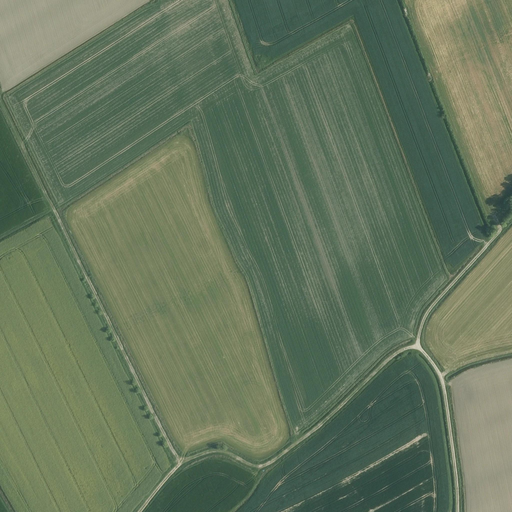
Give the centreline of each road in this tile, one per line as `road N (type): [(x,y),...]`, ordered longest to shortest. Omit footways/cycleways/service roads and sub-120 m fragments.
road 1 (track): [(417,346),(399,350),(314,431),(265,464),(222,450),(189,457),(139,511)]
road 2 (track): [(417,346),(444,387),(458,511)]
road 3 (track): [(511,203),(430,304),(417,346)]
